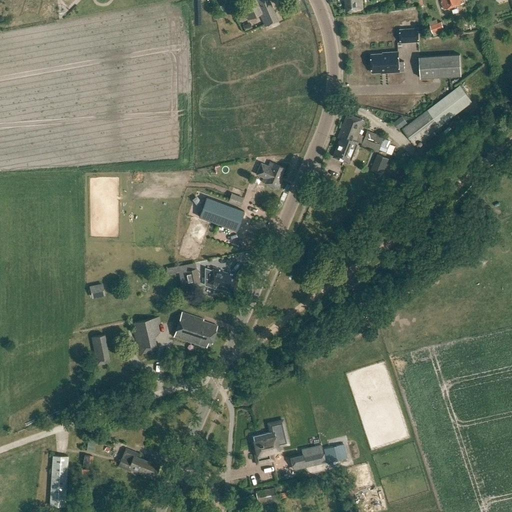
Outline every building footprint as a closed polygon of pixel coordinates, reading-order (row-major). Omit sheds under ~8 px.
[(250,0),(241,5),(248,20),(259,15),(265,27),(278,21),(269,0),(250,0)] [(346,2),(347,11),(362,9),(361,0),(342,0),(343,2),(346,2)] [(443,0),(444,1),(442,1),(444,9),(463,3),(462,0),(443,0)] [(243,25),(245,31),(252,28),(250,22),(243,25)] [(433,33),(444,29),(441,22),(430,26),(433,33)] [(418,28),(400,29),(401,42),(419,41),(418,28)] [(399,62),(398,52),(383,53),(383,54),(371,54),(372,73),(386,72),(386,73),(400,72),(400,71),(405,71),(404,61),(399,62)] [(462,76),(460,54),(419,56),(421,78),(462,76)] [(459,85),(402,128),(415,145),(426,137),(428,140),(442,129),(439,125),(471,101),(459,85)] [(339,135),(342,136),(356,141),(364,120),(347,114),(339,135)] [(379,151),(384,137),(367,131),(362,145),(379,151)] [(342,136),(335,153),(334,157),(352,164),(359,143),(356,141),(342,136)] [(377,154),(371,169),(383,174),(389,159),(377,154)] [(254,164),(248,178),(256,181),(252,190),(270,197),(281,171),(263,164),(261,167),(254,164)] [(233,203),(236,195),(231,193),(228,201),(233,203)] [(206,197),(198,216),(237,230),(244,211),(206,197)] [(243,250),(248,237),(212,223),(207,236),(243,250)] [(205,267),(204,273),(205,273),(205,285),(215,288),(214,289),(215,289),(216,287),(233,293),(238,279),(234,278),(235,275),(227,272),(227,273),(222,271),(222,270),(213,267),(213,268),(212,270),(205,267)] [(197,268),(186,270),(189,284),(200,282),(197,268)] [(217,327),(181,315),(174,337),(206,348),(208,341),(212,343),(217,327)] [(282,452),(278,434),(254,440),(256,447),(252,448),(256,465),(274,461),(272,454),(282,452)] [(86,451),(93,453),(95,440),(88,439),(86,451)] [(327,462),(344,458),(347,458),(344,444),(341,445),(324,449),(327,462)] [(125,449),(118,467),(130,472),(131,470),(142,474),(143,473),(153,477),(159,463),(148,459),(147,462),(136,457),(137,454),(125,449)] [(50,505),(65,506),(69,456),(54,455),(50,505)] [(272,501),(270,488),(256,491),(258,503),(272,501)]
